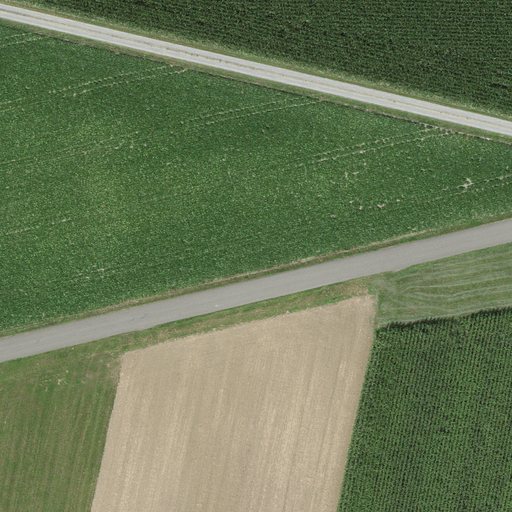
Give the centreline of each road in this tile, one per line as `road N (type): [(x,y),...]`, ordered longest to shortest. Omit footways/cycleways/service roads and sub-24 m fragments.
road 1 (unclassified): [(0,354),(511,230)]
road 2 (track): [(511,133),(0,12)]
